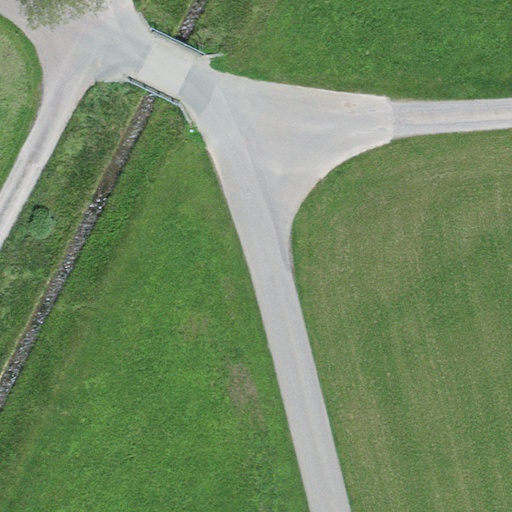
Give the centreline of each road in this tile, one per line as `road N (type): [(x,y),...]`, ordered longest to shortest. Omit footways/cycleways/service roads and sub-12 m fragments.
road 1 (unclassified): [(18,0),(195,80),(243,136),(334,511)]
road 2 (track): [(511,104),(243,136)]
road 3 (track): [(89,34),(0,212)]
